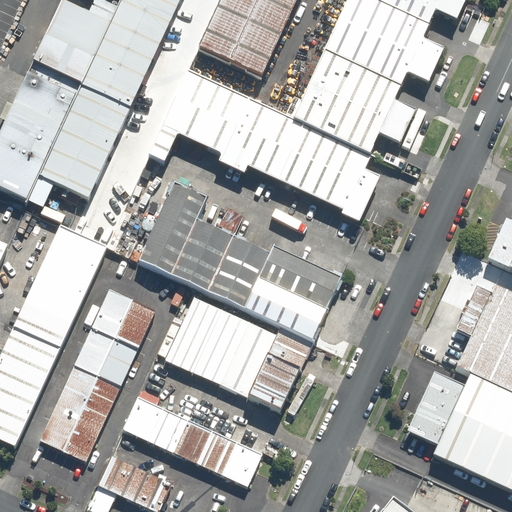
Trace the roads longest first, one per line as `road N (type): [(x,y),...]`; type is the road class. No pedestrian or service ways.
road 1 (unclassified): [(511,51),(305,511)]
road 2 (unknown): [(194,0),(85,222)]
